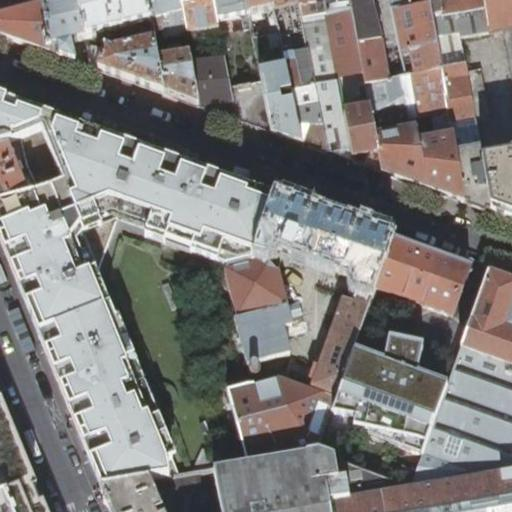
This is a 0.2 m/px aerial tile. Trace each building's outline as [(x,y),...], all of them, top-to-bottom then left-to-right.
[(0,17),(43,7),(41,0),(34,0),(28,1),(19,4),(20,8),(10,11),(9,7),(0,8),(0,17)] [(72,44),(86,40),(78,0),(68,0),(61,2),(43,7),(49,54),(76,64),(72,44)] [(141,41),(153,38),(153,36),(145,0),(78,0),(86,40),(99,37),(100,42),(122,37),(124,46),(141,43),(141,41)] [(145,0),(153,36),(163,34),(164,41),(187,36),(180,0),(145,0)] [(180,0),(187,36),(217,31),(216,22),(211,0),(180,0)] [(244,30),(251,28),(249,16),(245,0),(211,0),(216,22),(241,17),(244,30)] [(245,0),(249,16),(272,11),(269,0),(245,0)] [(283,0),(269,0),(272,11),(285,9),(283,0)] [(283,0),(285,9),(294,55),(307,52),(301,20),(297,0),(283,0)] [(308,1),(314,0),(297,0),(301,20),(312,18),(311,8),(309,9),(308,1)] [(339,0),(342,13),(352,11),(349,0),(339,0)] [(349,0),(352,11),(364,75),(366,87),(388,83),(381,44),(370,0),(349,0)] [(429,0),(431,4),(433,17),(442,16),(440,2),(439,0),(429,0)] [(483,0),(447,0),(440,2),(442,16),(433,17),(440,62),(447,60),(447,62),(464,59),(461,40),(490,35),(483,0)] [(511,0),(483,0),(490,35),(504,32),(511,30),(511,0)] [(366,87),(370,111),(374,129),(431,117),(436,139),(453,136),(451,124),(444,83),(441,67),(440,62),(433,17),(431,4),(393,12),(405,79),(388,83),(366,87)] [(0,36),(49,54),(43,7),(0,17),(0,36)] [(337,80),(364,75),(352,11),(342,13),(326,16),(337,80)] [(301,20),(307,52),(326,155),(341,160),(352,164),(344,115),(337,80),(326,16),(312,18),(301,20)] [(226,33),(218,35),(221,51),(229,49),(226,33)] [(106,50),(87,47),(89,69),(164,96),(158,63),(155,51),(154,44),(118,51),(116,43),(108,45),(106,50)] [(307,52),(294,55),(282,57),(285,70),(301,146),(315,151),(326,155),(307,52)] [(189,58),(158,63),(164,96),(177,101),(198,108),(190,64),(189,58)] [(464,59),(447,62),(448,65),(441,67),(444,83),(468,78),(467,75),(464,59)] [(223,60),(190,64),(198,108),(216,115),(236,122),(229,89),(223,60)] [(285,70),(260,75),(261,83),(271,135),(288,141),(301,146),(285,70)] [(480,72),(467,75),(468,78),(475,120),(476,124),(488,121),(480,72)] [(468,78),(444,83),(451,124),(475,120),(468,78)] [(261,83),(229,89),(236,122),(271,135),(261,83)] [(15,105),(0,100),(0,148),(17,144),(18,145),(26,171),(37,195),(0,204),(0,243),(31,318),(46,356),(63,399),(86,453),(94,475),(102,493),(151,485),(179,480),(163,439),(166,438),(126,342),(123,343),(95,273),(97,271),(120,221),(147,231),(145,237),(166,244),(168,238),(193,247),(191,253),(228,267),(242,263),(252,261),(253,258),(275,199),(222,180),(191,169),(173,162),(148,153),(79,129),(62,123),(25,109),(15,105)] [(370,111),(344,115),(352,164),(368,170),(382,175),(375,137),(374,129),(370,111)] [(456,155),(480,151),(476,124),(475,120),(451,124),(453,136),(456,155)] [(413,130),(375,137),(382,175),(401,182),(448,199),(465,205),(456,155),(453,136),(436,139),(417,143),(413,130)] [(0,204),(37,195),(26,171),(18,145),(13,146),(4,148),(0,149),(0,204)] [(480,151),(456,155),(465,205),(480,211),(491,215),(482,162),(480,151)] [(511,157),(482,162),(491,215),(511,222),(511,157)] [(345,302),(339,317),(318,375),(312,391),(310,395),(336,405),(354,355),(356,348),(377,291),(395,242),(331,219),(275,199),(253,258),(266,263),(278,273),(284,257),(354,281),(352,286),(357,297),(354,305),(345,302)] [(193,247),(168,238),(166,244),(191,253),(193,247)] [(452,319),(470,270),(442,259),(395,242),(377,291),(401,300),(452,319)] [(234,319),(249,378),(255,376),(258,375),(260,373),(260,371),(259,366),(290,357),(282,330),(293,327),(278,273),(266,263),(253,258),(252,261),(242,263),(228,267),(225,275),(237,318),(234,319)] [(410,490),(370,475),(375,511),(511,511),(511,283),(488,276),(447,389),(422,457),(410,490)] [(334,315),(339,317),(345,302),(339,300),(334,315)] [(422,457),(447,389),(417,378),(423,349),(388,342),(384,366),(354,355),(336,405),(332,416),(355,421),(354,429),(395,439),(393,448),(422,457)] [(312,391),(318,375),(313,373),(307,389),(312,391)] [(229,396),(248,468),(264,465),(317,456),(317,455),(332,416),(336,405),(310,395),(278,383),(253,389),(253,391),(229,396)] [(224,450),(216,474),(236,470),(226,450),(224,450)] [(329,511),(321,457),(317,455),(317,456),(264,465),(271,511),(329,511)] [(375,511),(370,475),(321,457),(329,511),(375,511)] [(271,511),(264,465),(248,468),(236,470),(216,474),(215,474),(221,511),(271,511)] [(161,511),(151,485),(102,493),(109,511),(161,511)]
